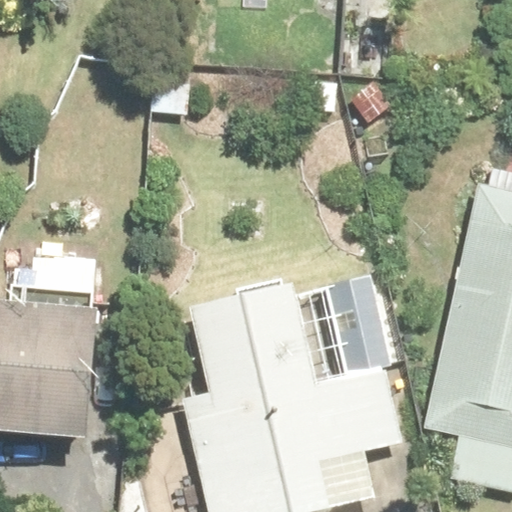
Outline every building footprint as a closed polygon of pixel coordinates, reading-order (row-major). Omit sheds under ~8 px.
[(511,0),(456,0),(452,83),(511,85),(511,0)] [(192,75),(150,73),(148,119),(190,121),(192,75)] [(453,511),(455,505),(471,508),(511,313),(511,230),(409,209),(351,483),(389,491),(386,511),(453,511)] [(300,511),(307,499),(338,486),(308,315),(238,329),(235,316),(125,343),(146,431),(113,438),(127,511),(300,511)] [(0,486),(24,488),(31,346),(0,344),(0,486)]
